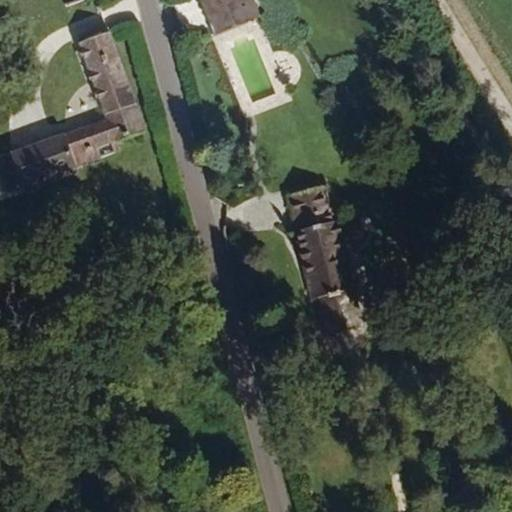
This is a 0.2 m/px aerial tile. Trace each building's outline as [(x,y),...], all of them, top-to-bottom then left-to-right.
[(201,0),(209,20),(240,10),(236,0),(201,0)] [(251,0),(236,0),(240,10),(209,20),(215,34),(245,23),(258,19),(251,0)] [(56,135),(3,155),(15,188),(113,150),(110,142),(138,132),(100,31),(70,42),(74,52),(69,54),(72,63),(78,62),(99,121),(58,136),(56,135)] [(15,188),(3,155),(0,156),(0,189),(1,193),(15,188)] [(330,185),(292,198),(302,234),(297,235),(318,300),(321,300),(331,338),(370,325),(358,288),(364,287),(359,269),(330,185)]
